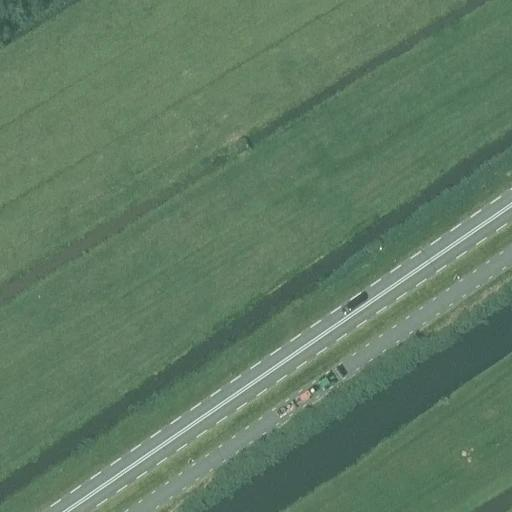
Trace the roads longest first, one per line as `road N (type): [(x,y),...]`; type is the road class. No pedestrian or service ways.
road 1 (secondary): [(66,511),(511,203)]
road 2 (unclassified): [(138,511),(511,254)]
